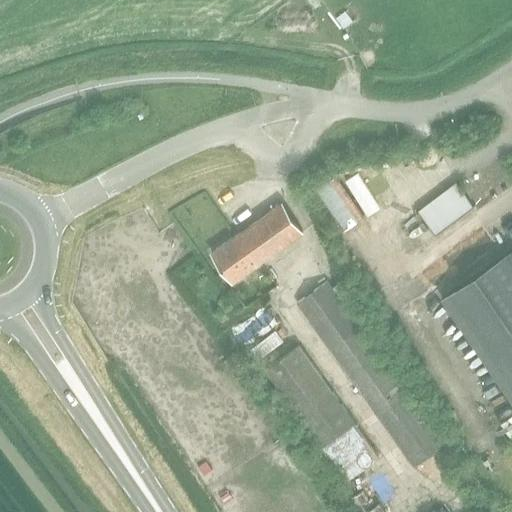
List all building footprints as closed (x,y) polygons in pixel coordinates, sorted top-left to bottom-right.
[(336,165),(312,177),(339,229),(362,216),(336,165)] [(233,236),(212,251),(233,281),(303,231),(282,202),(233,236)] [(511,204),(483,221),(493,238),(511,226),(511,204)] [(511,249),(442,297),(511,400),(511,249)] [(266,293),(279,291),(277,279),(264,281),(266,293)] [(297,302),(414,466),(444,444),(327,280),(297,302)] [(299,344),(266,368),(322,446),(355,422),(299,344)] [(207,463),(198,468),(204,477),(212,471),(207,463)] [(360,511),(371,511),(373,511),(355,484),(346,490),(360,511)] [(227,491),(219,497),(224,505),(232,499),(227,491)] [(450,511),(477,511),(466,498),(450,511)]
